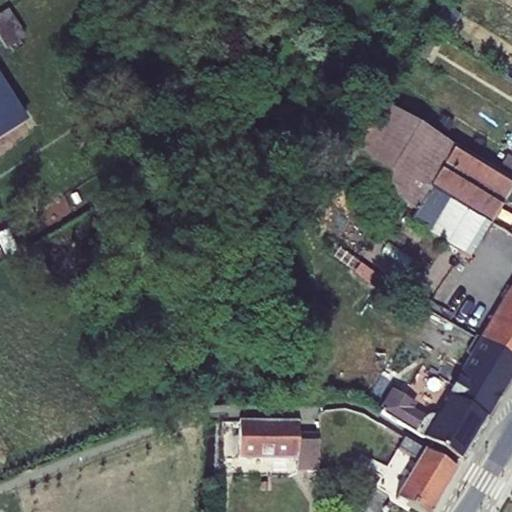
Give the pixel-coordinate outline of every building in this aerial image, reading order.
[(338,9),(329,0),(311,0),(310,2),(328,20),(338,9)] [(442,6),(428,28),(445,39),(459,16),(442,6)] [(6,12),(0,15),(0,41),(6,50),(23,39),(6,12)] [(425,35),(413,54),(424,61),(436,42),(425,35)] [(0,138),(26,123),(0,81),(0,138)] [(511,182),(381,104),(343,169),(415,212),(408,223),(468,259),(511,187),(511,182)] [(511,158),(507,156),(500,165),(511,172),(511,158)] [(47,198),(33,206),(44,224),(58,216),(47,198)] [(9,227),(0,232),(0,254),(2,258),(32,242),(22,224),(11,229),(9,227)] [(511,286),(510,286),(477,340),(511,361),(511,286)] [(392,292),(382,308),(418,332),(428,316),(392,292)] [(511,375),(511,361),(477,340),(474,338),(465,354),(468,356),(432,416),(424,418),(411,410),(414,405),(390,391),(378,409),(381,410),(379,413),(460,462),(511,375)] [(238,423),(238,460),(296,460),(295,472),(317,472),(317,434),(298,434),(298,423),(238,423)] [(403,439),(374,488),(414,511),(430,511),(455,470),(403,439)]
